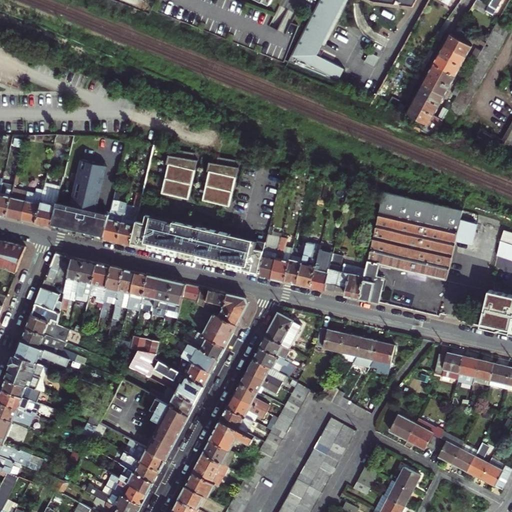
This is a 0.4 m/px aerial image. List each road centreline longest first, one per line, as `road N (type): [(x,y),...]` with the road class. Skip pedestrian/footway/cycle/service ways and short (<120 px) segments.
road 1 (residential): [(273,293),(154,511)]
road 2 (residential): [(45,237),(273,293)]
road 3 (residential): [(273,293),(437,330)]
road 4 (residential): [(0,354),(45,237)]
road 5 (residential): [(437,330),(368,430)]
